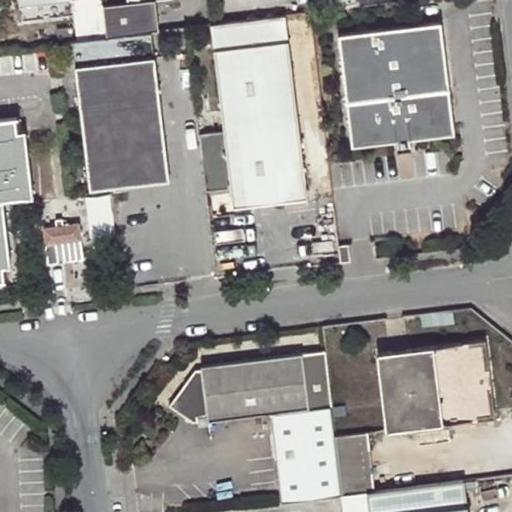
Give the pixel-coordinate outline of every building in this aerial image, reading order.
[(20,0),(23,20),(75,14),(73,0),(20,0)] [(106,7),(109,36),(157,30),(163,30),(160,0),(131,4),(106,7)] [(206,136),(213,193),(238,190),(241,209),(315,198),(289,16),(215,27),(230,133),(206,136)] [(444,17),(342,30),(350,97),(348,98),(354,142),(399,136),(400,147),(415,144),(414,135),(457,129),(452,84),(444,17)] [(109,36),(77,40),(95,188),(174,179),(157,30),(109,36)] [(4,205),(34,202),(26,136),(16,137),(15,122),(0,123),(0,286),(6,286),(4,271),(12,270),(4,205)] [(90,194),(92,228),(117,226),(114,192),(90,194)] [(79,224),(42,230),(45,246),(82,241),(79,224)] [(339,241),(341,259),(351,258),(349,239),(339,241)] [(390,432),(495,419),(485,342),(380,356),(390,432)] [(160,407),(188,427),(273,416),(284,501),(344,493),(336,434),(333,409),(327,353),(192,371),(160,407)] [(336,434),(344,493),(369,490),(374,490),(368,430),(336,434)] [(471,511),(467,478),(374,490),(369,490),(371,511),(471,511)]
